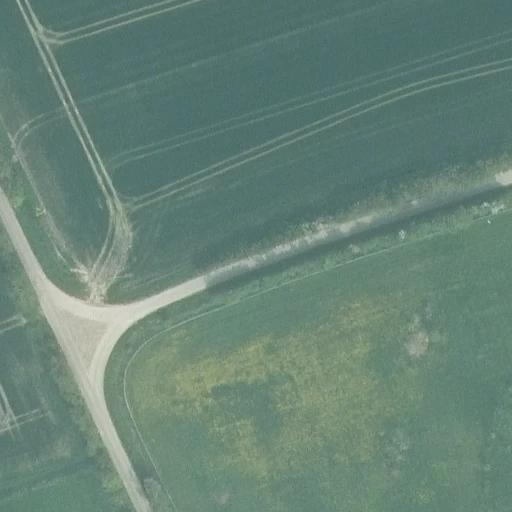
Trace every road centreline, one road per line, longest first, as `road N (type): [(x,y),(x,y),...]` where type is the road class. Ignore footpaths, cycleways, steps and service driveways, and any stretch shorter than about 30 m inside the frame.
road 1 (unclassified): [(65,340),(192,286),(511,174)]
road 2 (unclassified): [(146,511),(65,340)]
road 3 (unclassified): [(65,340),(0,200)]
